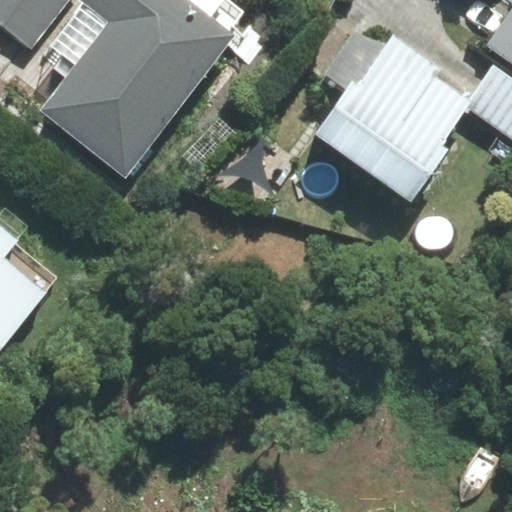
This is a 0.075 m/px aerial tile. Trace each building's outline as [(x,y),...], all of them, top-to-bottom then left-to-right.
[(0,0),(0,38),(24,58),(53,21),(80,43),(17,120),(105,191),(214,55),(145,0),(0,0)] [(511,0),(498,0),(492,10),(503,18),(476,57),(511,80),(511,0)] [(292,149),(384,214),(420,163),(416,160),(447,115),(415,93),(420,85),(372,52),(362,66),(334,46),(303,90),(324,104),(292,149)] [(511,151),(511,98),(481,79),(457,115),(511,151)] [(0,361),(52,303),(0,257),(0,361)]
